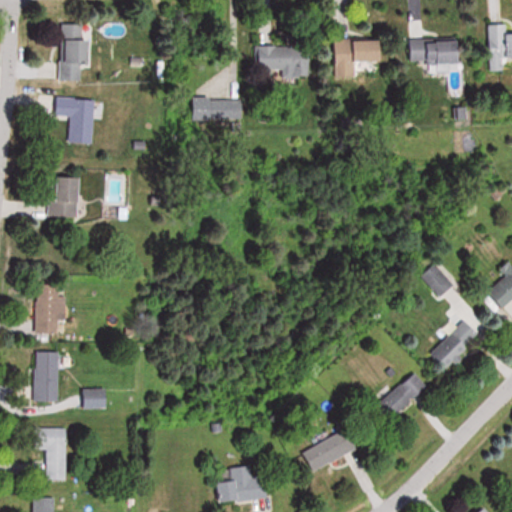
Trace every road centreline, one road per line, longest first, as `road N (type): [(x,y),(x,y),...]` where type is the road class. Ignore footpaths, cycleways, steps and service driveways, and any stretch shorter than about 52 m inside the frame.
road 1 (residential): [(511,381),(375,511)]
road 2 (residential): [(0,129),(4,0)]
